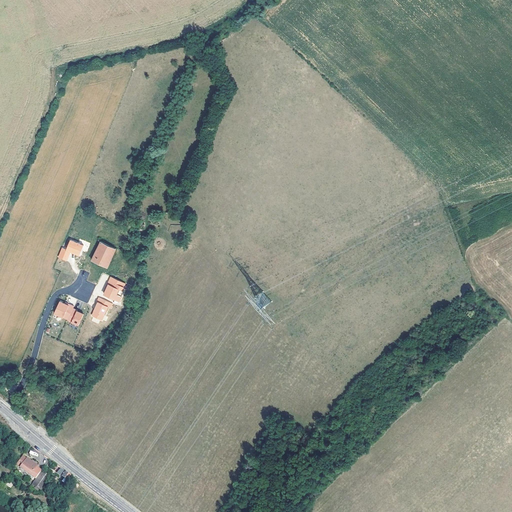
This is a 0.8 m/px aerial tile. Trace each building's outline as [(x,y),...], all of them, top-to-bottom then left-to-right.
[(111,260),(111,258),(114,253),(116,248),(114,247),(106,244),(101,241),(104,236),(101,235),(98,240),(101,242),(92,260),(107,267),(111,260)] [(106,244),(114,247),(117,242),(109,238),(106,244)] [(70,246),(64,243),(58,257),(64,260),(70,246)] [(113,270),(115,266),(117,262),(111,260),(107,267),(113,270)] [(102,296),(119,302),(126,283),(110,277),(102,296)] [(98,297),(91,317),(103,321),(108,308),(111,309),(113,303),(98,297)] [(59,300),(53,316),(79,326),(83,313),(72,309),(74,306),(59,300)] [(37,467),(26,459),(27,458),(23,455),(16,465),(35,479),(41,471),(36,468),(37,467)] [(27,458),(26,459),(37,467),(38,466),(27,458)] [(41,471),(35,479),(31,485),(40,491),(51,476),(42,470),(41,471)] [(66,472),(63,475),(63,476),(67,480),(71,476),(68,473),(66,472)]
